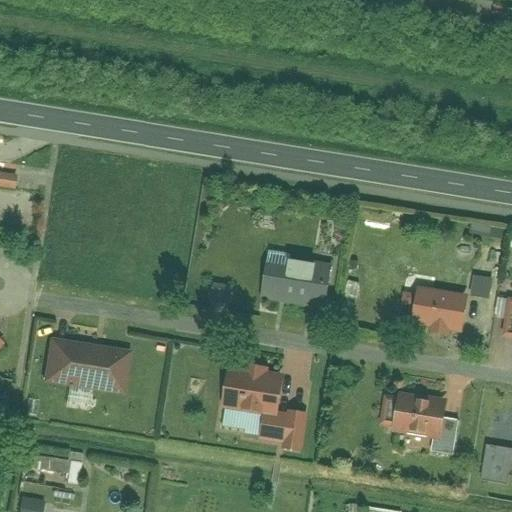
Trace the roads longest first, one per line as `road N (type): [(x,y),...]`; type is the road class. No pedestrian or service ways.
road 1 (tertiary): [(0,110),(511,192)]
road 2 (residential): [(511,378),(3,290)]
